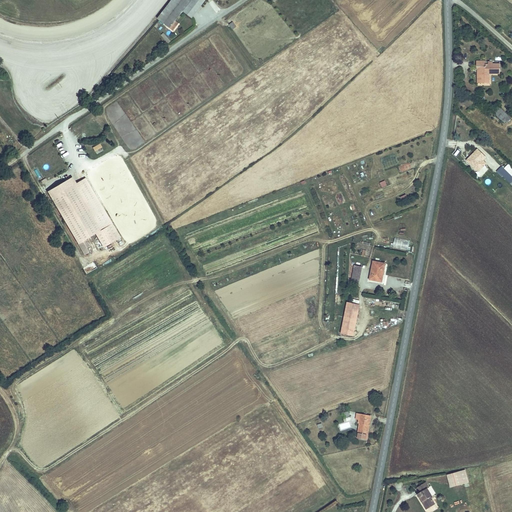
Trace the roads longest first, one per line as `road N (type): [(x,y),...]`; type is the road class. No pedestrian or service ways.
road 1 (tertiary): [(447,0),(443,139),(372,511)]
road 2 (unclassified): [(242,0),(24,150)]
